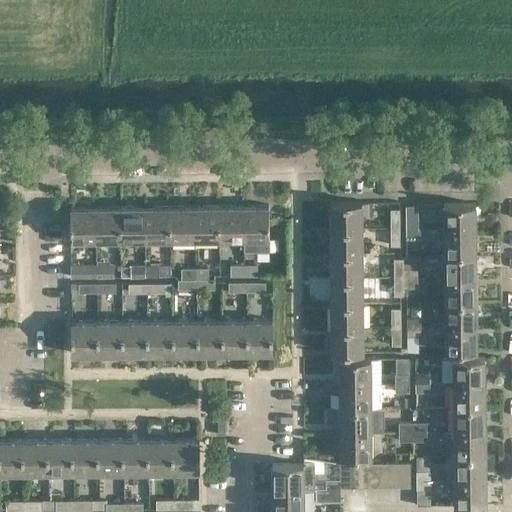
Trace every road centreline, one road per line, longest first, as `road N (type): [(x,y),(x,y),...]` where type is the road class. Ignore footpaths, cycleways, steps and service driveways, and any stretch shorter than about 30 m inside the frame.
road 1 (residential): [(511,162),(36,167)]
road 2 (residential): [(15,403),(14,350),(37,310),(36,167)]
road 3 (residential): [(237,511),(237,469),(259,447),(260,376)]
